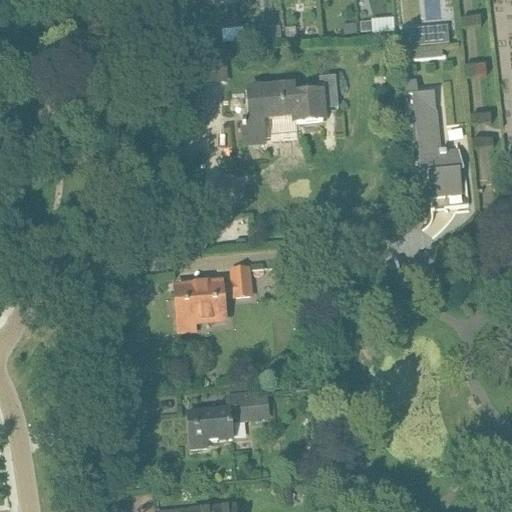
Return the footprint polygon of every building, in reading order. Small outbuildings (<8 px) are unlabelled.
[(373,22),(360,22),(361,33),(373,32),(373,22)] [(344,25),(345,36),(356,35),(355,24),(344,25)] [(286,39),(297,39),(296,27),(285,28),(286,39)] [(280,28),(271,29),(272,40),(281,39),(280,28)] [(421,31),(407,32),(409,49),(423,48),(421,31)] [(443,53),(415,55),(416,61),(444,59),(443,53)] [(222,54),(184,57),(187,85),(225,82),(222,54)] [(433,95),(417,96),(416,83),(402,85),(414,206),(415,206),(414,195),(429,194),(430,211),(468,208),(465,177),(460,177),(456,146),(455,146),(456,155),(445,156),(445,153),(439,153),(439,156),(433,157),(429,116),(435,114),(433,95)] [(291,90),(267,92),(248,93),(250,123),(242,124),(244,145),(263,143),(261,120),(294,117),(295,125),(323,123),(319,87),(321,87),(321,86),(291,88),(291,90)] [(285,268),(287,296),(300,295),(297,267),(285,268)] [(192,324),(199,323),(224,321),(222,300),(250,297),(247,272),(231,273),(232,284),(175,290),(179,336),(181,336),(179,320),(192,319),(192,324)] [(309,386),(296,388),(296,396),(309,394),(309,386)] [(228,413),(187,417),(190,451),(206,450),(206,443),(232,440),(230,424),(256,421),(254,409),(269,407),(268,395),(253,396),(227,399),(228,413)]
